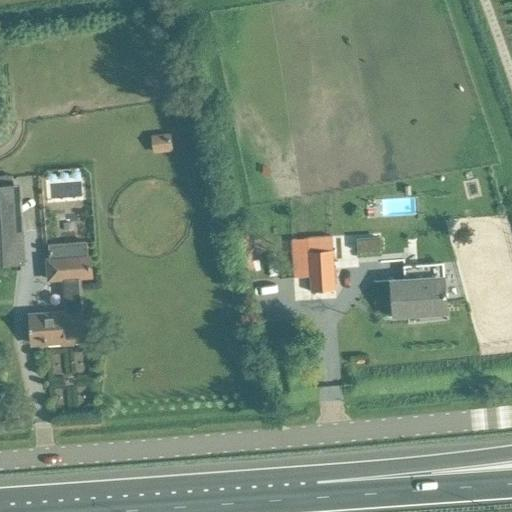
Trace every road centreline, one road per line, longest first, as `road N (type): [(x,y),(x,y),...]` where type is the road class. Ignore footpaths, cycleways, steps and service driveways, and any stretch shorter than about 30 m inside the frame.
road 1 (unclassified): [(0,466),(511,426)]
road 2 (motorway): [(318,497),(109,511)]
road 3 (motorway): [(511,456),(318,497)]
road 4 (motorway): [(511,483),(318,497)]
